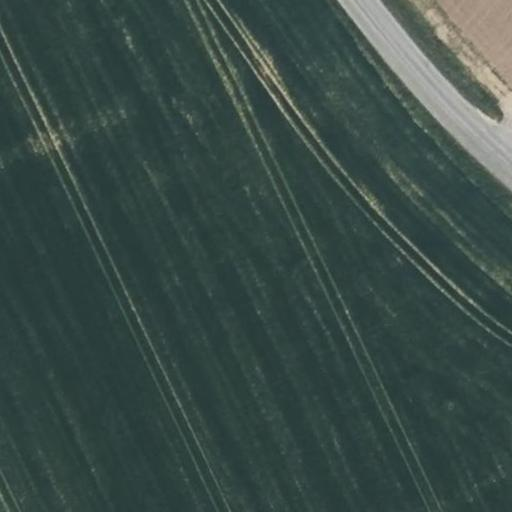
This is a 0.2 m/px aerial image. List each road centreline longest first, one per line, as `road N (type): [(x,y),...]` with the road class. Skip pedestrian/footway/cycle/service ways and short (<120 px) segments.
road 1 (tertiary): [(502,156),(366,0)]
road 2 (track): [(416,0),(511,108)]
